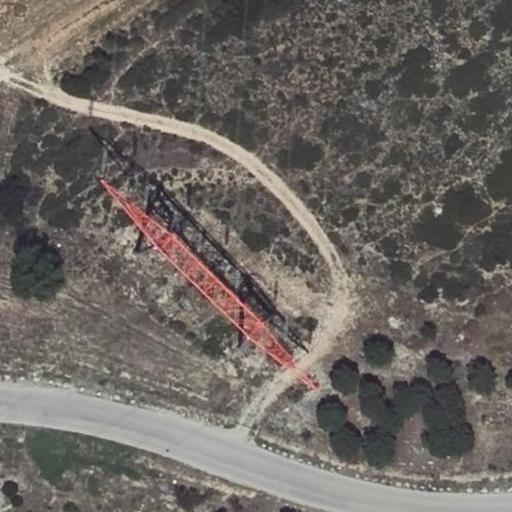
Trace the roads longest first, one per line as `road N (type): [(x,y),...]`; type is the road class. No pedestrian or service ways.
road 1 (track): [(237,460),(267,395),(338,335),(347,302),(326,231),(266,165),(180,128),(0,79)]
road 2 (unclassified): [(511,509),(383,504),(96,416),(0,402)]
road 3 (track): [(49,97),(44,80),(63,52),(143,0)]
